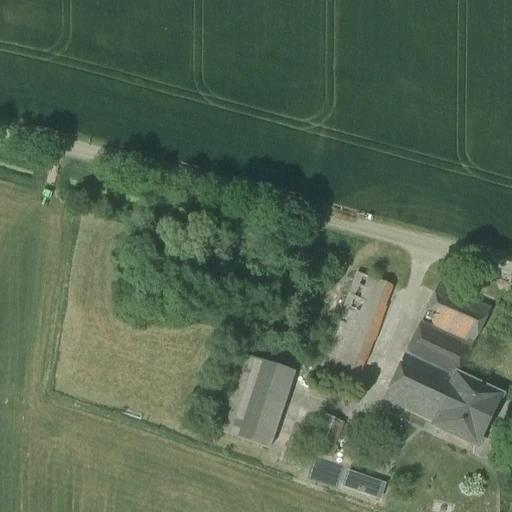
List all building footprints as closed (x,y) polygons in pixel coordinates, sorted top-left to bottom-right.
[(355,380),(391,287),(355,273),(319,366),(355,380)] [(434,423),(458,377),(490,309),(437,284),(383,399),(434,423)] [(269,450),(294,373),(230,352),(204,429),(269,450)] [(458,377),(434,423),(433,425),(477,445),(500,396),(458,377)] [(331,461),(336,447),(334,446),(343,423),(323,415),(308,451),(331,461)] [(359,475),(346,471),(341,487),(353,492),(359,475)]
